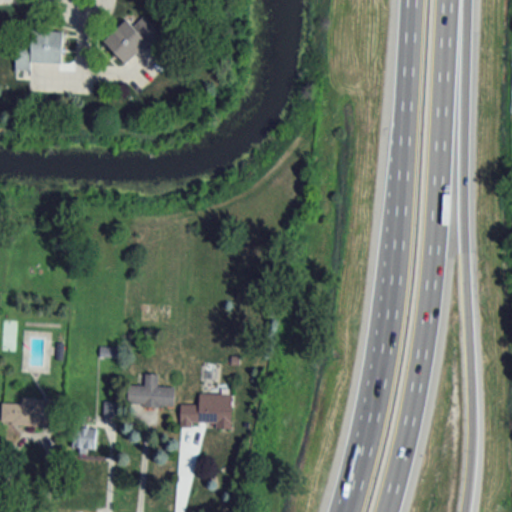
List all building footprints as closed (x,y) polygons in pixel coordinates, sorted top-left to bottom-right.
[(100,41),(122,65),(145,43),(151,50),(163,39),(141,16),(132,24),(126,18),(100,41)] [(28,71),(29,62),(60,63),(61,32),(14,31),(13,71),(28,71)] [(128,386),(128,407),(172,408),(172,387),(156,387),(156,375),(143,375),(142,386),(128,386)] [(178,427),(229,427),(229,394),(197,394),(197,405),(178,405),(178,427)] [(0,424),(59,426),(60,399),(19,398),(19,403),(0,402),(0,424)] [(71,448),(94,448),(94,427),(84,427),(84,417),(71,417),(71,448)]
